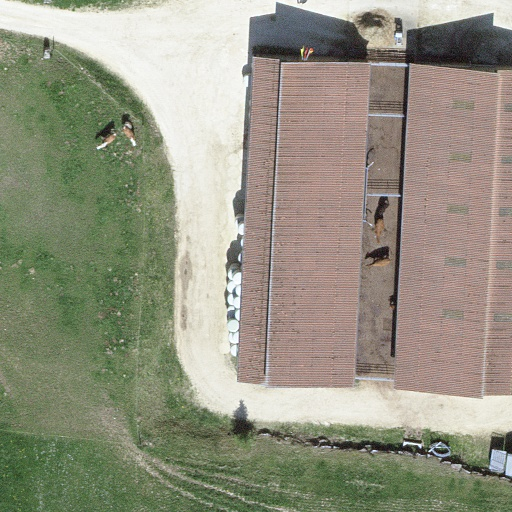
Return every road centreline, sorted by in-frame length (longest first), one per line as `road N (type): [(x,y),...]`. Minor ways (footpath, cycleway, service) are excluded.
road 1 (track): [(511,399),(440,405),(261,399),(229,390),(206,367),(198,333),(205,179),(190,110)]
road 2 (track): [(0,11),(65,27),(153,34),(374,10),(511,21)]
